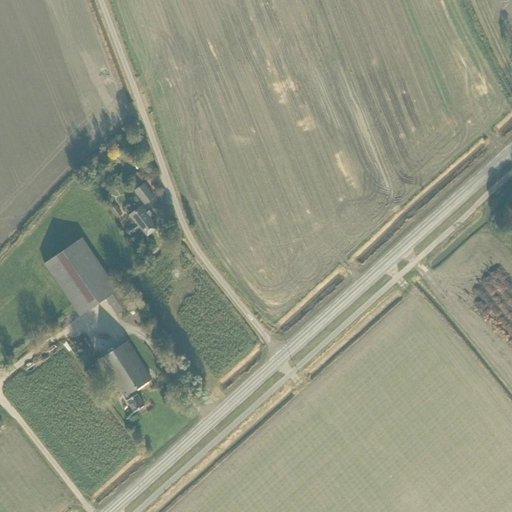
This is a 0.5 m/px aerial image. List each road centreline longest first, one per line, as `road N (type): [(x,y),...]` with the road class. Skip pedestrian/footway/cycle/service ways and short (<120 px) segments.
road 1 (unclassified): [(282,356),(194,243),(100,0)]
road 2 (primary): [(282,356),(511,150)]
road 3 (primary): [(146,478),(282,356)]
